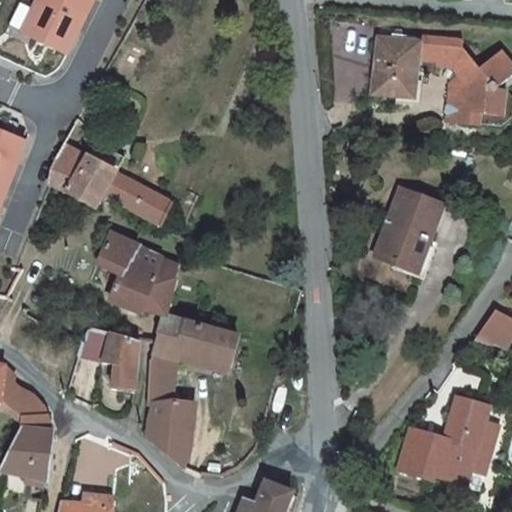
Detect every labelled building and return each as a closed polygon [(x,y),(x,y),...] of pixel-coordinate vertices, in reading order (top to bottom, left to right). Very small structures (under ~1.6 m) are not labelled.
[(87,14),(59,0),(40,0),(24,33),(67,54),(87,14)] [(59,0),(87,14),(94,0),(59,0)] [(376,96),(415,98),(418,58),(420,37),(390,34),(388,40),(379,40),(376,96)] [(465,41),(420,37),(418,58),(450,62),(462,77),(450,81),(448,126),(482,128),(483,114),(495,113),(498,92),(511,85),(511,70),(507,60),(482,70),(465,41)] [(0,130),(0,179),(10,184),(27,142),(0,130)] [(59,142),(52,155),(49,160),(59,164),(55,172),(69,180),(64,191),(99,210),(107,197),(165,226),(174,199),(59,142)] [(69,180),(55,172),(49,183),(64,191),(69,180)] [(0,208),(10,184),(0,179),(0,208)] [(416,271),(442,208),(403,192),(376,255),(416,271)] [(164,319),(179,261),(114,236),(102,261),(124,271),(115,305),(143,318),(146,316),(164,319)] [(511,332),(511,321),(496,314),(479,340),(505,348),(511,332)] [(167,406),(174,364),(182,325),(164,319),(157,345),(149,376),(147,389),(146,407),(148,408),(167,406)] [(239,338),(182,325),(174,364),(227,375),(239,338)] [(88,330),(84,342),(78,357),(114,370),(111,393),(136,396),(141,343),(125,337),(88,330)] [(6,369),(0,367),(0,402),(4,403),(8,372),(6,369)] [(8,372),(4,403),(22,418),(47,418),(47,412),(8,372)] [(404,439),(395,470),(432,480),(433,476),(464,485),(468,470),(477,472),(490,424),(482,422),(487,407),(454,397),(442,440),(446,441),(443,450),(404,439)] [(167,406),(148,408),(143,440),(148,442),(158,453),(167,461),(177,470),(178,470),(183,450),(191,403),(167,406)] [(47,418),(22,418),(20,431),(48,433),(47,418)] [(490,424),(477,472),(482,474),(496,426),(490,424)] [(407,430),(404,439),(443,450),(446,441),(442,440),(407,430)] [(48,433),(20,431),(1,475),(50,481),(51,474),(52,467),(48,433)] [(283,493),(260,485),(250,505),(235,502),(231,511),(278,511),(286,493),(284,491),(283,493)] [(63,508),(62,511),(112,511),(112,499),(98,499),(98,509),(63,508)]
